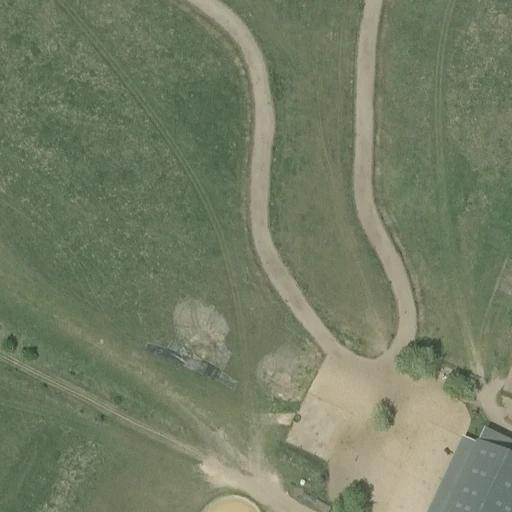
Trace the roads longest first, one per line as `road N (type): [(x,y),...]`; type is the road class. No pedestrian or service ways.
road 1 (track): [(260,487),(244,418),(240,316),(203,203),(168,137),(58,0)]
road 2 (track): [(454,0),(437,143),(447,268),(493,422),(511,434)]
road 3 (track): [(0,358),(260,487),(288,511)]
road 4 (track): [(271,501),(94,424),(0,401)]
